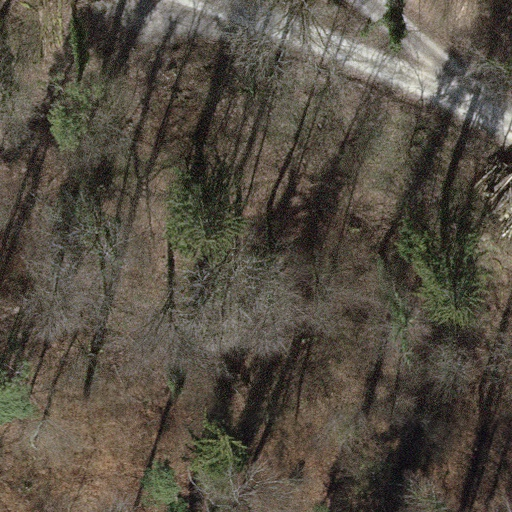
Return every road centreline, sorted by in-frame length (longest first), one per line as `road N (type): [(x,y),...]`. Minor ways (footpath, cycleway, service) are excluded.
road 1 (track): [(207,0),(470,94)]
road 2 (track): [(470,94),(369,0)]
